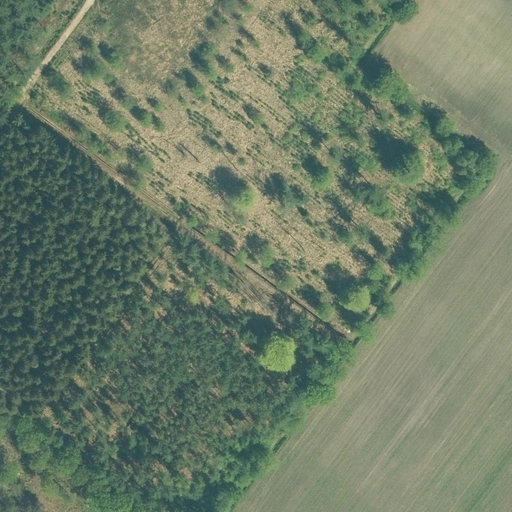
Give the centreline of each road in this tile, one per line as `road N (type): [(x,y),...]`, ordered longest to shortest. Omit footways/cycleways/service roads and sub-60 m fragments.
road 1 (track): [(21,436),(175,228),(166,214),(3,104)]
road 2 (track): [(117,511),(0,421)]
road 3 (track): [(0,109),(79,0)]
